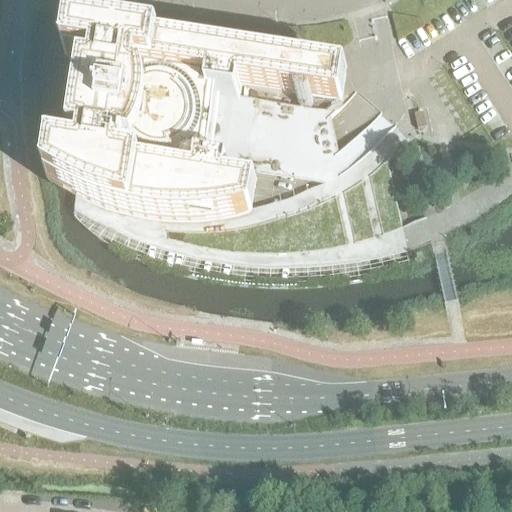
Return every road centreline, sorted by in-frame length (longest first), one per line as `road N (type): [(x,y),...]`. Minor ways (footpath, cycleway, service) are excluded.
road 1 (secondary): [(511,382),(325,398),(247,396),(102,366),(0,324)]
road 2 (secondary): [(0,394),(119,434),(248,449),(511,428)]
road 3 (unclassified): [(217,0),(293,11),(359,0)]
